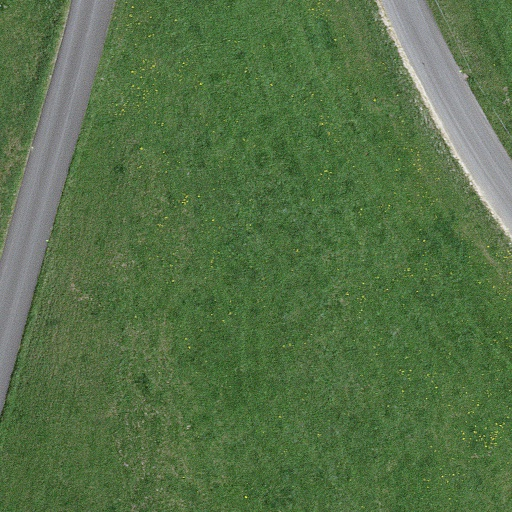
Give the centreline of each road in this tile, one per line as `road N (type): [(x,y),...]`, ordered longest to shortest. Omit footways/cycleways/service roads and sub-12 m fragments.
road 1 (tertiary): [(92,0),(0,333)]
road 2 (tertiary): [(511,199),(403,0)]
